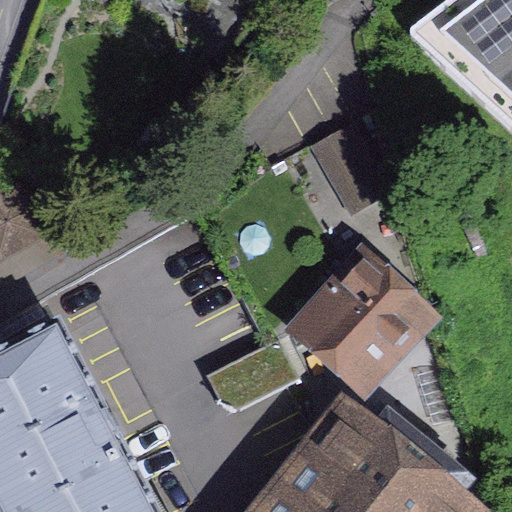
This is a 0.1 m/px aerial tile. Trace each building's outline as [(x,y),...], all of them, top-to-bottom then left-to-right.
[(199,0),(220,12),(226,0),(199,0)] [(511,0),(445,0),(407,29),(511,125),(511,0)] [(355,123),(295,157),(335,229),(395,196),(355,123)] [(369,259),(301,350),(385,412),(454,321),(369,259)] [(0,357),(0,511),(153,511),(58,328),(0,357)] [(280,511),(460,511),(452,505),(467,486),(410,441),(395,460),(351,424),(280,511)]
